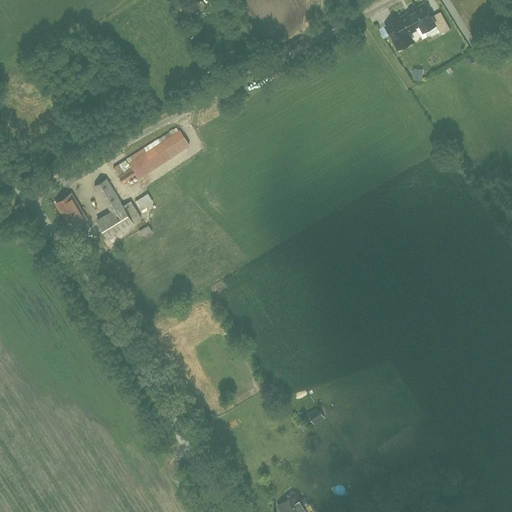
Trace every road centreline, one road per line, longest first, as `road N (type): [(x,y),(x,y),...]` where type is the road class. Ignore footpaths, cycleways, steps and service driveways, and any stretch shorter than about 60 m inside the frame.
road 1 (unclassified): [(25,199),(395,0)]
road 2 (unclassified): [(25,199),(233,511)]
